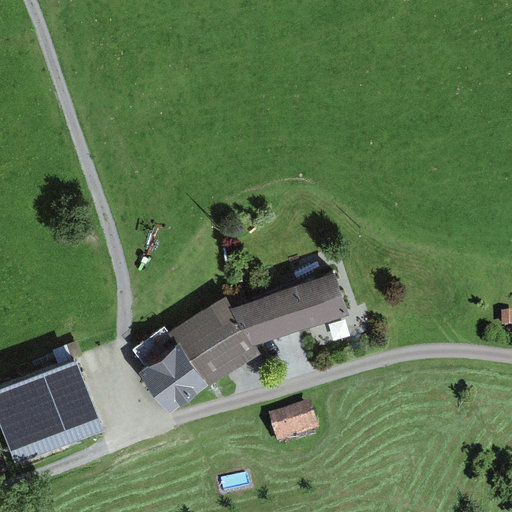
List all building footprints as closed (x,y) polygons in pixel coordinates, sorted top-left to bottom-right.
[(348,303),(335,262),(226,295),(253,335),(348,303)] [(226,295),(222,288),(132,347),(171,406),(261,347),(253,335),(226,295)] [(511,311),(502,312),(503,327),(511,326),(511,311)] [(78,358),(0,386),(0,416),(16,459),(104,427),(78,358)] [(315,405),(272,417),(279,445),(322,433),(315,405)]
